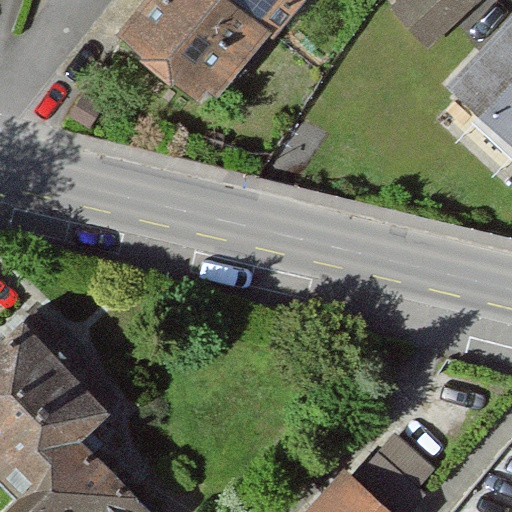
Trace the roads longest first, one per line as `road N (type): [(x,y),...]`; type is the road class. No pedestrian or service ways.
road 1 (secondary): [(0,159),(511,285)]
road 2 (unknown): [(466,273),(277,511)]
